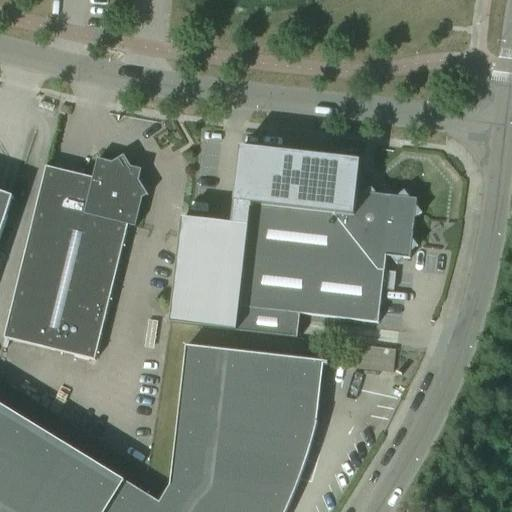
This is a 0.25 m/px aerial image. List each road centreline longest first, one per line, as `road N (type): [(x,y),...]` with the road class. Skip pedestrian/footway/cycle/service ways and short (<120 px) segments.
road 1 (residential): [(0,47),(217,92),(501,131)]
road 2 (unclassified): [(368,511),(424,420),(462,335),(484,255),(501,131)]
